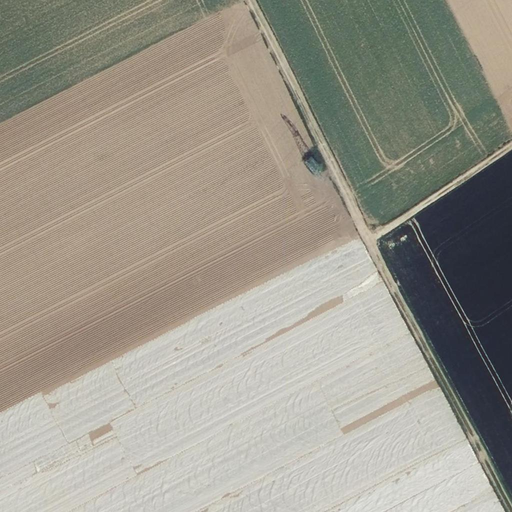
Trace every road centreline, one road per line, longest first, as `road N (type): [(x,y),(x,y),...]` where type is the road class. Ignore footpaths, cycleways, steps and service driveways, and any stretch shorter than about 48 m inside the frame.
road 1 (track): [(243,0),(508,511)]
road 2 (track): [(367,241),(511,143)]
